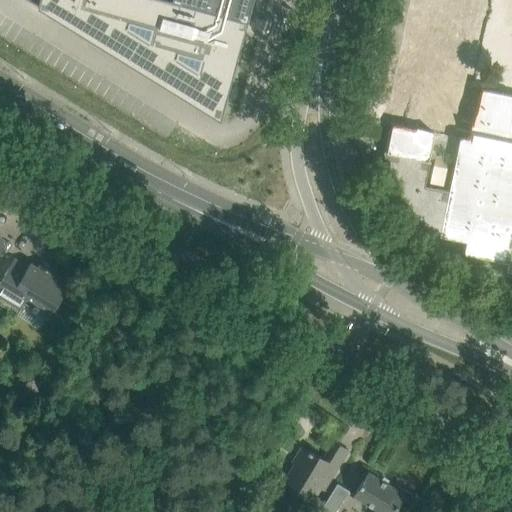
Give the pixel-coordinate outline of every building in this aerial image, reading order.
[(221,120),(221,115),(253,0),(39,0),(38,7),(221,120)] [(384,152),(397,186),(416,218),(439,247),(441,237),(467,242),(464,254),(508,263),(507,271),(511,272),(511,95),(483,90),(473,142),(460,140),(450,191),(425,186),(430,161),(429,161),(434,134),(393,125),(387,152),(384,152)] [(28,268),(14,259),(0,282),(0,298),(19,310),(24,301),(49,316),(70,282),(45,266),(46,265),(41,262),(38,268),(31,263),(28,268)] [(296,464),(283,484),(307,499),(316,485),(324,490),(337,467),(324,459),(303,446),(293,463),(296,464)] [(368,472),(352,498),(375,511),(394,511),(405,494),(368,472)] [(319,511),(325,504),(318,500),(310,511),(319,511)] [(325,504),(319,511),(336,511),(339,508),(327,500),(325,504)]
